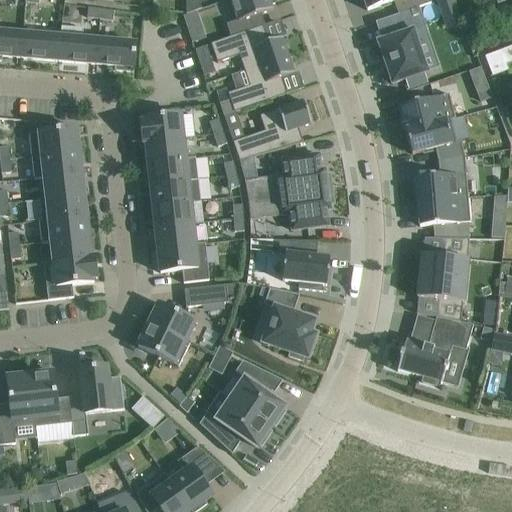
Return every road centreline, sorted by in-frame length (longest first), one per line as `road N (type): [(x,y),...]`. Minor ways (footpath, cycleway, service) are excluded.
road 1 (residential): [(335,402),(368,305),(373,191),(317,0)]
road 2 (residential): [(0,85),(97,96),(123,284),(97,334)]
road 3 (residential): [(335,402),(477,453),(511,454)]
road 4 (residential): [(257,511),(297,468),(335,402)]
